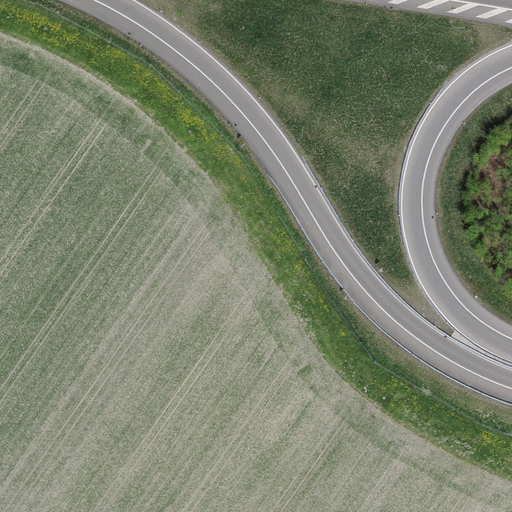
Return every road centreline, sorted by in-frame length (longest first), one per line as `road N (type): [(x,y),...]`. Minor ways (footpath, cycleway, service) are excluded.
road 1 (motorway): [(108,0),(168,36),(236,95),(361,276),(405,321),(452,354),(511,380)]
road 2 (motorway): [(511,348),(474,328),(446,300),(425,266),(413,213),(416,170),(433,127),(465,88),(511,59)]
